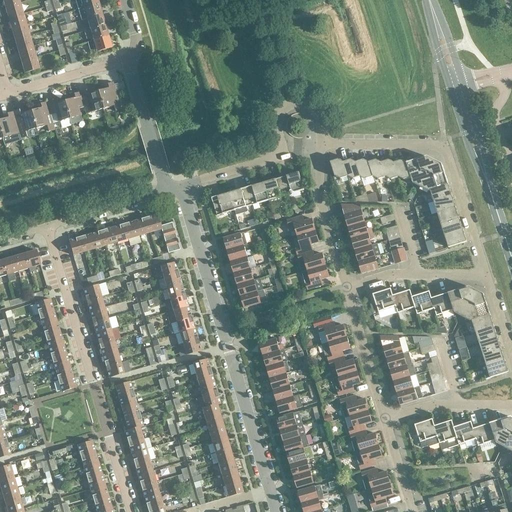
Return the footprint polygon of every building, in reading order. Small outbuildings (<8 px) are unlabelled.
[(97,0),(77,0),(79,4),(82,3),(84,8),(99,4),(97,0)] [(5,8),(8,19),(23,14),(20,3),(5,8)] [(84,8),(78,10),(81,21),(87,19),(102,15),(99,4),(84,8)] [(11,30),(26,25),(23,14),(8,19),(11,30)] [(87,19),(90,30),(105,26),(102,15),(87,19)] [(11,30),(14,41),(29,36),(26,25),(11,30)] [(105,26),(90,30),(84,32),(86,40),(89,39),(90,42),(93,41),(108,37),(105,26)] [(18,51),(33,47),(29,36),(14,41),(18,51)] [(112,48),(108,37),(93,41),(97,52),(112,48)] [(18,51),(21,62),(36,58),(33,47),(18,51)] [(36,58),(21,62),(24,74),(39,69),(36,58)] [(97,92),(102,110),(113,106),(115,112),(121,110),(113,83),(104,86),(105,90),(97,92)] [(85,115),(102,110),(97,92),(90,94),(89,90),(79,93),(83,106),(85,115)] [(78,107),(83,106),(79,93),(73,95),(75,99),(64,102),(71,125),(82,122),(78,107)] [(50,115),(55,114),(58,123),(59,122),(61,128),(71,125),(64,102),(53,105),(52,101),(46,103),(50,115)] [(50,115),(46,103),(40,105),(41,108),(30,111),(36,129),(46,126),(48,132),(54,130),(50,115)] [(25,132),(36,129),(30,111),(20,115),(19,111),(13,113),(16,125),(21,140),(27,138),(25,132)] [(21,140),(16,125),(13,113),(4,115),(5,119),(0,120),(0,131),(2,139),(4,145),(21,140)] [(26,161),(26,162),(27,164),(35,161),(34,154),(25,157),(26,161)] [(406,163),(406,164),(411,178),(412,183),(421,187),(434,161),(427,157),(407,163),(406,163)] [(330,163),(335,177),(340,180),(348,177),(343,163),(338,160),(330,163)] [(353,180),(361,177),(356,163),(351,160),(343,163),(348,177),(353,180)] [(366,180),(373,177),(369,163),(364,160),(356,163),(361,177),(366,180)] [(378,180),(386,178),(381,163),(376,161),(369,163),(373,177),(378,180)] [(394,163),(389,161),(381,163),(386,178),(391,180),(399,178),(394,163)] [(404,180),(411,178),(406,164),(402,161),(394,163),(399,178),(404,180)] [(442,165),(434,161),(421,187),(429,192),(430,191),(448,185),(442,165)] [(280,176),(286,196),(304,190),(299,173),(287,177),(287,174),(280,176)] [(288,202),(286,196),(280,176),(274,178),(275,180),(264,183),(269,201),(271,207),(288,202)] [(246,186),(252,206),(269,201),(264,183),(253,187),(252,184),(246,186)] [(434,202),(450,197),(452,196),(448,185),(449,185),(448,185),(430,191),(434,202)] [(241,190),(229,194),(234,211),(252,206),(246,186),(240,188),(241,190)] [(217,216),(234,211),(229,194),(218,197),(218,195),(211,197),(217,216)] [(434,202),(437,214),(456,208),(452,196),(450,197),(434,202)] [(341,205),(348,228),(365,223),(360,206),(341,205)] [(437,214),(441,225),(459,219),(456,208),(437,214)] [(265,214),(268,222),(275,220),(273,216),(272,212),(265,214)] [(161,230),(160,227),(157,215),(145,218),(150,233),(161,230)] [(382,224),(395,221),(393,215),(380,219),(382,224)] [(302,216),(287,221),(289,227),(294,226),(297,237),(316,231),(312,220),(304,222),(302,216)] [(134,222),(139,237),(150,233),(145,218),(134,222)] [(441,225),(445,237),(463,231),(459,219),(441,225)] [(139,237),(134,222),(123,225),(128,240),(139,237)] [(161,230),(164,240),(176,237),(172,223),(160,227),(161,230)] [(348,228),(351,239),(372,233),(371,228),(367,230),(365,223),(348,228)] [(112,228),(117,243),(128,240),(123,225),(112,228)] [(398,231),(397,226),(385,230),(386,234),(398,231)] [(102,231),(106,246),(117,243),(112,228),(102,231)] [(91,235),(95,249),(106,246),(102,231),(91,235)] [(319,243),(316,231),(297,237),(301,248),(295,250),(297,256),(313,251),(311,246),(319,243)] [(448,248),(465,243),(466,243),(467,242),(463,231),(445,237),(448,248)] [(227,251),(244,246),(247,245),(244,233),(224,239),(227,251)] [(372,233),(351,239),(355,251),(371,246),(370,239),(374,238),(372,233)] [(80,238),(84,253),(95,249),(91,235),(80,238)] [(176,237),(164,240),(168,254),(175,251),(175,249),(179,248),(176,237)] [(68,241),(73,256),(84,253),(80,238),(68,241)] [(383,250),(390,247),(387,241),(380,245),(383,250)] [(358,262),(375,258),(381,256),(377,244),(371,246),(355,251),(358,262)] [(244,246),(227,251),(230,263),(247,258),(244,246)] [(407,261),(403,249),(397,251),(392,252),(395,264),(407,261)] [(24,254),(29,269),(40,266),(36,251),(24,254)] [(313,251),(297,256),(300,267),(305,265),(307,271),(326,266),(322,254),(314,257),(313,251)] [(24,254),(13,257),(18,272),(29,269),(24,254)] [(7,275),(9,282),(15,281),(13,273),(18,272),(13,257),(2,260),(7,275)] [(230,263),(234,274),(250,269),(247,258),(230,263)] [(378,269),(375,258),(358,262),(362,274),(378,269)] [(160,267),(163,279),(178,274),(175,263),(160,267)] [(307,290),(323,286),(321,280),(329,278),(326,266),(307,271),(303,273),(306,284),(307,290)] [(234,274),(237,286),(254,281),(250,269),(234,274)] [(97,276),(92,278),(93,283),(105,279),(103,272),(96,274),(97,276)] [(163,279),(166,290),(181,285),(178,274),(163,279)] [(237,286),(241,297),(257,292),(254,281),(237,286)] [(166,290),(170,301),(185,296),(181,285),(166,290)] [(86,301),(101,297),(98,286),(83,290),(86,301)] [(462,318),(476,291),(469,287),(449,293),(448,293),(448,294),(454,311),(453,311),(454,313),(462,318)] [(133,288),(127,289),(131,300),(136,299),(133,288)] [(378,312),(395,307),(396,307),(392,294),(391,289),(379,293),(378,291),(372,293),(377,307),(378,312)] [(398,314),(415,308),(411,295),(410,291),(399,294),(398,292),(392,294),(396,307),(395,307),(398,314)] [(483,295),(476,291),(462,318),(470,322),(472,321),(490,315),(483,295)] [(261,304),(257,292),(241,297),(244,309),(261,304)] [(415,308),(417,315),(434,310),(434,309),(430,297),(431,297),(429,292),(418,296),(417,294),(411,295),(415,308)] [(436,316),(453,311),(454,311),(448,294),(437,297),(436,295),(431,297),(430,297),(434,309),(434,310),(436,316)] [(170,301),(173,312),(188,307),(185,296),(170,301)] [(89,312),(104,308),(101,297),(86,301),(89,312)] [(136,299),(131,300),(134,311),(139,310),(136,299)] [(35,304),(39,315),(53,311),(50,300),(35,304)] [(173,312),(176,322),(191,318),(188,307),(173,312)] [(92,323),(107,319),(104,308),(89,312),(92,323)] [(53,311),(39,315),(42,326),(57,322),(53,311)] [(475,332),(492,327),(494,327),(490,316),(490,315),(472,321),(475,332)] [(325,332),(328,343),(347,338),(343,326),(335,328),(334,322),(331,323),(330,317),(312,323),(314,328),(318,327),(320,333),(325,332)] [(179,333),(194,329),(191,318),(176,322),(179,333)] [(96,334),(111,330),(107,319),(92,323),(96,334)] [(42,326),(45,337),(60,333),(57,322),(42,326)] [(475,332),(479,344),(497,338),(494,327),(492,327),(475,332)] [(99,345),(114,341),(119,339),(116,328),(111,330),(96,334),(99,345)] [(179,333),(183,344),(197,340),(194,329),(179,333)] [(60,333),(45,337),(48,348),(63,344),(60,333)] [(12,335),(15,346),(20,345),(17,334),(12,335)] [(380,337),(387,359),(403,354),(398,337),(380,337)] [(418,343),(420,349),(433,345),(431,338),(412,337),(414,344),(418,343)] [(347,338),(328,343),(322,345),(325,356),(327,356),(328,362),(341,358),(344,357),(342,352),(350,349),(347,338)] [(497,338),(479,344),(483,355),(501,349),(497,338)] [(276,339),(260,344),(263,356),(284,350),(282,344),(278,346),(276,339)] [(197,340),(183,344),(186,356),(201,351),(197,340)] [(303,342),(305,349),(312,347),(310,340),(303,342)] [(102,356),(117,352),(114,341),(99,345),(102,356)] [(48,348),(51,359),(66,355),(63,344),(48,348)] [(433,345),(420,349),(422,355),(435,351),(433,345)] [(483,355),(486,367),(505,361),(501,349),(483,355)] [(35,350),(27,352),(29,359),(37,357),(35,350)] [(266,368),(283,363),(288,361),(285,350),(284,350),(263,356),(266,368)] [(117,352),(102,356),(105,367),(120,363),(117,352)] [(152,353),(147,355),(150,366),(155,365),(152,353)] [(390,371),(411,364),(408,353),(403,354),(387,359),(390,371)] [(66,355),(51,359),(55,370),(69,366),(66,355)] [(344,357),(341,358),(328,362),(330,368),(335,366),(339,377),(357,372),(354,360),(345,363),(344,357)] [(207,360),(192,364),(195,376),(210,371),(207,360)] [(127,361),(120,363),(105,367),(109,378),(130,372),(127,361)] [(283,363),(266,368),(270,379),(286,374),(292,373),(291,372),(290,373),(287,362),(288,362),(288,361),(283,363)] [(505,361),(486,367),(490,378),(507,373),(508,373),(505,361)] [(390,371),(393,382),(410,377),(416,376),(412,364),(411,364),(390,371)] [(55,370),(58,381),(73,377),(69,366),(55,370)] [(186,372),(184,366),(176,369),(177,375),(186,372)] [(195,376),(199,386),(214,382),(210,371),(195,376)] [(339,396),(354,392),(352,386),(360,384),(357,372),(339,377),(334,379),(337,390),(339,396)] [(13,386),(22,383),(19,374),(11,377),(13,386)] [(270,379),(273,391),(290,386),(286,374),(270,379)] [(61,392),(76,388),(73,377),(58,381),(61,392)] [(413,389),(410,377),(393,382),(397,394),(413,389)] [(133,394),(130,382),(115,387),(118,398),(133,394)] [(214,382),(199,386),(202,397),(217,393),(214,382)] [(273,391),(277,402),(293,397),(290,386),(273,391)] [(419,387),(413,389),(397,394),(400,405),(417,401),(417,400),(423,398),(419,387)] [(202,397),(205,408),(217,405),(220,404),(217,393),(202,397)] [(121,409),(136,405),(133,394),(118,398),(121,409)] [(293,397),(277,402),(280,414),(302,407),(299,396),(293,397)] [(345,418),(350,417),(369,411),(365,399),(357,402),(355,396),(340,401),(345,418)] [(125,420),(140,416),(136,405),(121,409),(125,420)] [(202,409),(205,421),(220,416),(217,405),(205,408),(202,409)] [(372,423),(369,411),(350,417),(353,428),(348,429),(350,435),(365,431),(364,425),(372,423)] [(276,419),(280,431),(297,426),(302,424),(299,412),(276,419)] [(323,417),(325,424),(333,421),(330,415),(323,417)] [(140,416),(125,420),(128,431),(139,428),(143,427),(140,416)] [(205,421),(208,431),(223,427),(220,416),(205,421)] [(491,423),(490,424),(495,441),(496,444),(504,448),(511,432),(511,418),(510,417),(491,424),(491,423)] [(439,444),(437,437),(438,437),(434,424),(432,420),(421,423),(420,421),(414,423),(422,448),(428,446),(429,447),(439,444)] [(459,445),(457,439),(457,438),(453,426),(452,421),(440,425),(440,422),(434,424),(438,437),(437,437),(439,444),(441,450),(459,445)] [(459,424),(453,426),(457,438),(457,439),(459,445),(476,440),(472,427),(473,427),(471,422),(460,426),(459,424)] [(478,425),(473,427),(472,427),(476,440),(478,447),(495,441),(490,424),(479,427),(478,425)] [(300,437),(297,426),(280,431),(283,442),(300,437)] [(208,431),(211,442),(226,438),(223,427),(208,431)] [(128,431),(124,432),(128,443),(143,439),(139,428),(128,431)] [(365,431),(350,435),(355,453),(379,446),(375,434),(367,436),(365,431)] [(306,436),(300,437),(283,442),(287,454),(303,449),(309,447),(306,436)] [(211,442),(215,453),(229,449),(226,438),(211,442)] [(143,439),(128,443),(131,454),(146,450),(143,439)] [(77,446),(80,457),(95,453),(92,442),(77,446)] [(7,444),(0,445),(0,458),(10,455),(7,444)] [(360,470),(376,466),(374,460),(382,458),(379,446),(355,453),(360,470)] [(309,447),(303,449),(287,454),(290,465),(307,460),(313,459),(309,447)] [(65,448),(51,452),(53,456),(66,452),(65,448)] [(229,449),(215,453),(218,464),(233,460),(229,449)] [(134,465),(149,461),(146,450),(131,454),(134,465)] [(42,453),(34,455),(35,462),(44,459),(42,453)] [(83,468),(98,464),(95,453),(80,457),(83,468)] [(218,464),(221,475),(236,471),(233,460),(218,464)] [(307,460),(290,465),(294,477),(310,472),(307,460)] [(149,461),(134,465),(137,476),(152,472),(149,461)] [(83,468),(87,479),(102,475),(98,464),(83,468)] [(0,480),(13,477),(10,466),(0,468),(0,480)] [(372,489),(390,484),(386,472),(378,475),(377,469),(361,473),(365,485),(367,491),(372,489)] [(221,475),(224,486),(239,482),(236,471),(221,475)] [(152,472),(137,476),(141,487),(155,483),(152,472)] [(314,484),(310,472),(294,477),(297,489),(314,484)] [(105,486),(102,475),(87,479),(90,490),(105,486)] [(0,487),(1,492),(16,488),(13,477),(0,480),(0,487)] [(239,482),(224,486),(228,498),(243,493),(239,482)] [(155,483),(141,487),(144,498),(159,494),(155,483)] [(193,484),(197,495),(202,493),(199,483),(193,484)] [(390,484),(372,489),(373,496),(370,497),(369,499),(370,502),(371,508),(387,504),(385,498),(393,496),(390,484)] [(90,490),(93,501),(108,497),(105,486),(90,490)] [(324,500),(323,495),(320,486),(298,492),(302,504),(318,499),(319,501),(324,500)] [(5,503),(20,499),(16,488),(1,492),(5,503)] [(48,490),(50,495),(52,501),(57,499),(54,489),(48,490)] [(159,494),(144,498),(147,509),(162,504),(159,494)] [(429,504),(441,500),(440,496),(428,499),(429,504)] [(93,501),(96,511),(111,508),(108,497),(93,501)] [(7,511),(15,511),(23,510),(20,499),(5,503),(7,511)] [(316,511),(322,511),(319,501),(318,499),(302,504),(303,511),(316,511)] [(491,502),(493,508),(494,511),(507,511),(505,504),(498,506),(496,500),(491,502)]
